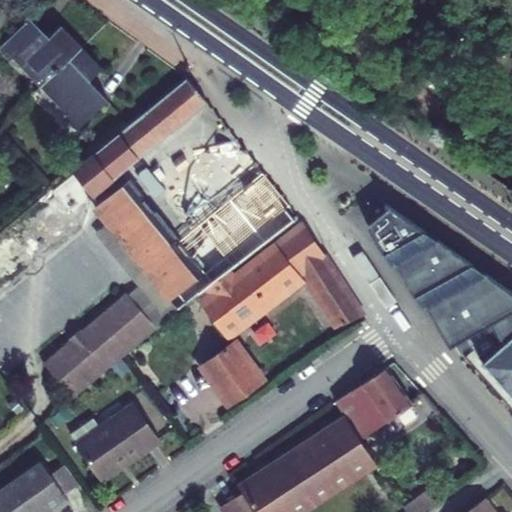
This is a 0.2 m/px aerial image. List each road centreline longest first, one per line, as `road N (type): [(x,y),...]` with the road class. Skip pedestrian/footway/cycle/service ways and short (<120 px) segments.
road 1 (secondary): [(147,0),(511,254)]
road 2 (secondary): [(511,222),(191,0)]
road 3 (residential): [(401,328),(136,511)]
road 4 (residential): [(401,328),(511,454)]
